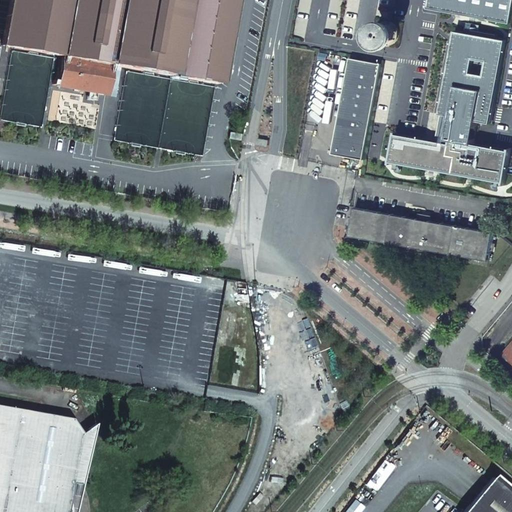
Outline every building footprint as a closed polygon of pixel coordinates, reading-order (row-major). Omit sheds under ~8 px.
[(8,0),(1,46),(8,48),(62,57),(58,82),(53,81),(53,85),(57,86),(57,87),(68,89),(67,92),(71,93),(72,90),(114,97),(119,67),(217,84),(231,0),(8,0)] [(511,0),(430,0),(429,8),(509,23),(511,0)] [(402,31),(400,27),(399,25),(397,23),(393,20),(391,20),(389,19),(384,20),(382,20),(378,23),(374,27),(374,29),(373,34),(373,38),(375,43),(377,44),(381,47),(385,49),(390,49),(394,47),(398,44),(400,42),(402,38),(402,34),(402,31)] [(457,31),(441,112),(491,122),(507,40),(457,31)] [(343,103),(333,154),(335,154),(364,160),(368,143),(370,130),(382,64),(351,59),(351,60),(343,103)] [(392,162),(506,183),(510,151),(474,144),(478,120),(451,115),(446,139),(451,140),(451,144),(397,134),(392,162)] [(358,207),(353,235),(492,260),(497,232),(358,207)] [(0,406),(0,511),(70,511),(71,511),(68,499),(71,495),(82,433),(72,419),(0,406)] [(511,511),(511,497),(493,482),(467,511),(511,511)]
